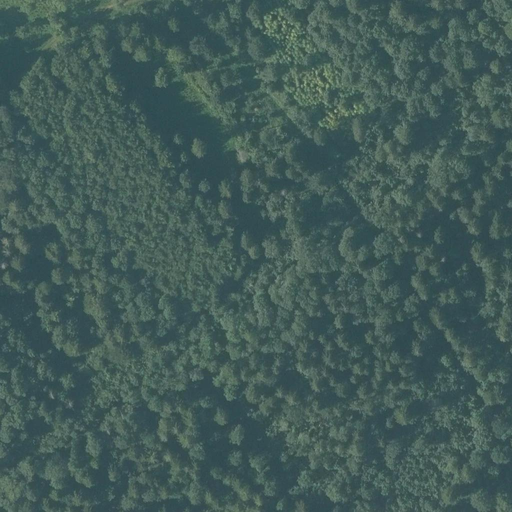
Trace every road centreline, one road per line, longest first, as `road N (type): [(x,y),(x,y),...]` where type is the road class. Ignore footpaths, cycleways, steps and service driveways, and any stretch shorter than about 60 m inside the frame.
road 1 (track): [(511,448),(374,227),(281,110),(175,0)]
road 2 (track): [(0,92),(72,26),(128,0)]
